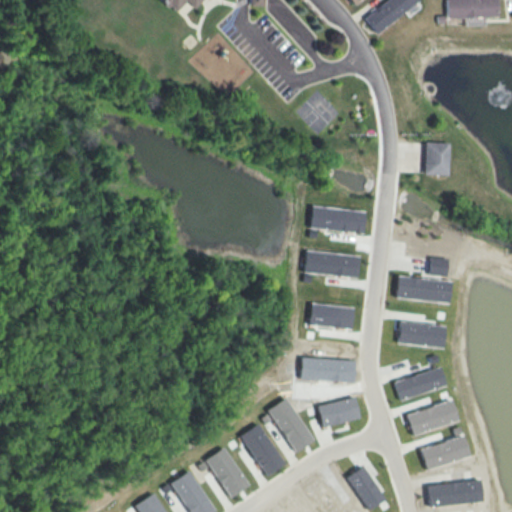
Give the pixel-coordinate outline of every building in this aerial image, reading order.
[(163,0),(175,10),(184,0),(191,7),(197,0),(163,0)] [(417,1),(416,0),(383,0),(362,16),(373,32),(417,1)] [(462,17),(463,25),(481,25),(481,17),(496,16),(495,0),(444,0),(445,18),(462,17)] [(445,174),(446,142),(422,142),(421,174),(445,174)] [(306,227),(359,233),(362,211),(308,205),(306,227)] [(300,271),(353,277),(356,255),(302,249),(300,271)] [(444,275),(445,257),(427,256),(426,274),(444,275)] [(392,297),(446,302),(448,280),(394,275),(392,297)] [(350,306),(307,303),(306,325),(348,328),(350,306)] [(394,342),(440,348),(443,326),(397,320),(394,342)] [(297,379),(351,381),(351,359),(298,357),(297,379)] [(397,400),(443,385),(437,366),(391,380),(397,400)] [(314,405),(320,427),(357,417),(351,396),(314,405)] [(311,440),(283,397),(264,409),(292,452),(311,440)] [(455,420),(449,399),(403,413),(410,435),(455,420)] [(237,435),(264,475),(282,463),(255,423),(237,435)] [(467,456),(461,435),(417,447),(423,468),(467,456)] [(202,458),(226,497),(246,485),(222,446),(202,458)] [(344,476),(366,510),(383,499),(360,465),(344,476)] [(167,482),(187,511),(209,511),(213,510),(186,469),(167,482)] [(480,501),(477,479),(424,484),(426,506),(480,501)] [(163,511),(150,492),(132,504),(137,511),(163,511)]
